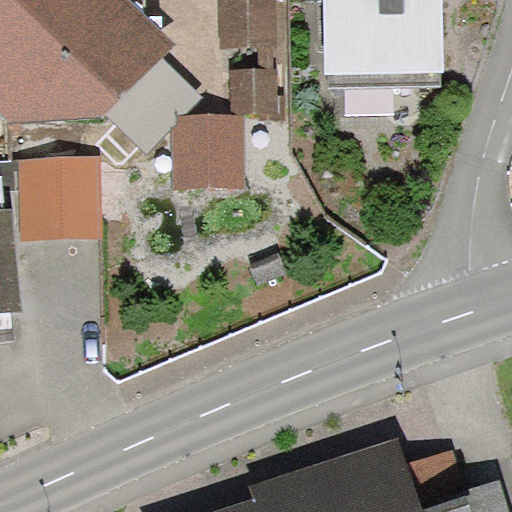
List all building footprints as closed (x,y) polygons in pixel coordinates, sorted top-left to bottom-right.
[(0,0),(0,114),(11,125),(106,124),(176,50),(126,2),(127,0),(0,0)] [(281,0),(221,0),(222,51),(261,50),(274,50),(281,50),(281,0)] [(443,0),(324,0),(326,76),(332,76),(332,88),(440,85),(439,74),(446,74),(443,0)] [(275,71),(274,50),(261,50),(262,71),(233,72),(234,117),(244,117),(260,116),(260,124),(289,123),(288,96),(280,96),(279,71),(275,71)] [(246,190),(244,117),(234,117),(173,118),(175,192),(246,190)] [(100,159),(21,162),(25,241),(104,237),(100,159)] [(0,179),(0,321),(23,319),(15,212),(5,213),(2,180),(0,179)] [(244,511),(505,511),(499,491),(469,500),(454,453),(407,468),(400,444),(257,491),(262,506),(244,511)]
